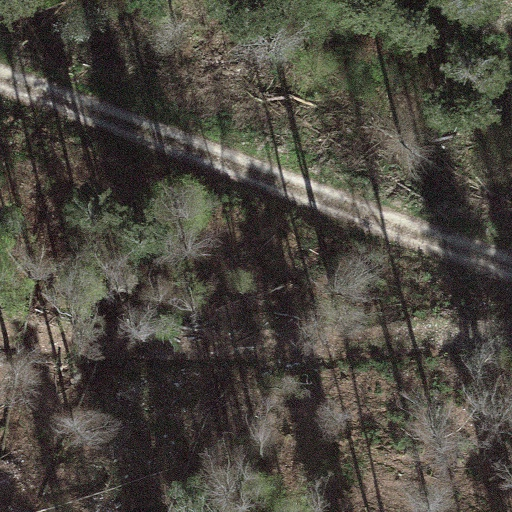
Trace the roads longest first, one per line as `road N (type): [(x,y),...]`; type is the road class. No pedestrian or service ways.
road 1 (track): [(511,262),(0,74)]
road 2 (track): [(511,336),(0,338)]
